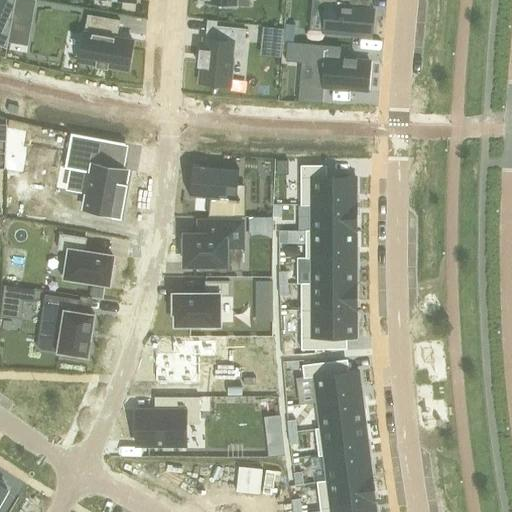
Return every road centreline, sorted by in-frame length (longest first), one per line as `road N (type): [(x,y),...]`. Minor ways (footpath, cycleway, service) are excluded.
road 1 (residential): [(413,511),(389,285),(405,0)]
road 2 (residential): [(79,472),(123,371),(155,262),(176,0)]
